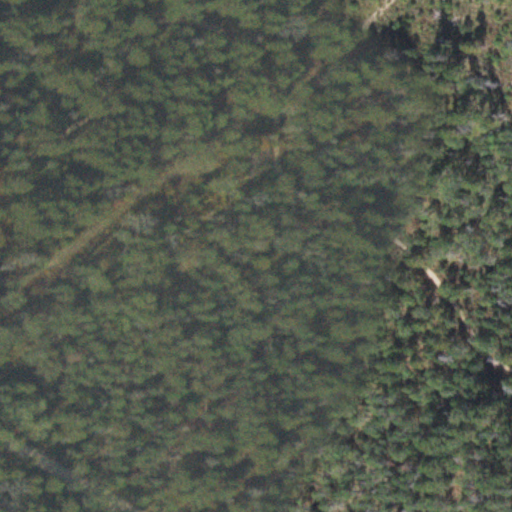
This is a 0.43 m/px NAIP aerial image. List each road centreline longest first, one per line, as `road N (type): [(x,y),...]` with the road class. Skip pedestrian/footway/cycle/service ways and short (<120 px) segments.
road 1 (track): [(511,364),(486,356),(432,270),(300,179),(281,96),(231,23),(180,20),(147,42),(107,80),(75,144),(11,149),(0,142)]
road 2 (residential): [(153,511),(25,456),(0,432)]
